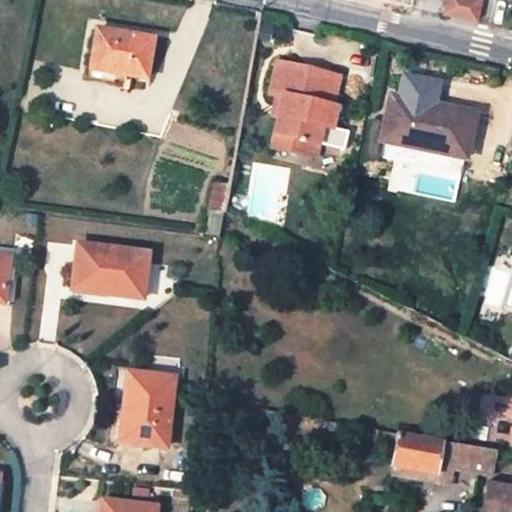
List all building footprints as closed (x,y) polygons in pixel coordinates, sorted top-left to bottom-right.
[(444,0),(441,17),(476,24),(481,0),(444,0)] [(151,40),(96,30),(88,78),(114,83),(116,74),(145,80),(151,40)] [(339,78),(278,64),(270,95),(278,97),(285,99),(281,117),(273,149),(298,156),(301,142),(320,146),(324,128),(333,130),(339,110),(332,108),(339,78)] [(273,116),(281,117),(285,99),(278,97),(273,116)] [(389,106),(381,141),(465,160),(475,115),(421,104),(420,112),(389,106)] [(329,149),(333,130),(324,128),(320,146),(329,149)] [(317,160),(320,146),(301,142),(298,156),(317,160)] [(229,184),(214,182),(210,210),(224,213),(229,184)] [(148,255),(78,245),(72,289),(107,293),(107,296),(142,300),(148,255)] [(13,259),(8,258),(3,301),(0,300),(0,307),(8,309),(13,259)] [(107,293),(72,289),(71,295),(106,299),(107,296),(107,293)] [(174,378),(128,372),(124,406),(127,407),(122,444),(165,449),(174,378)] [(202,442),(220,445),(227,406),(209,403),(202,442)] [(127,407),(124,406),(116,405),(112,442),(122,444),(127,407)] [(354,439),(376,442),(378,432),(355,428),(354,439)] [(398,435),(392,467),(436,475),(437,470),(454,472),(455,465),(491,472),(494,452),(398,435)] [(451,485),(454,472),(437,470),(436,475),(392,467),(390,475),(451,485)] [(475,511),(511,511),(511,488),(481,483),(475,511)] [(154,511),(155,507),(101,501),(99,511),(154,511)]
